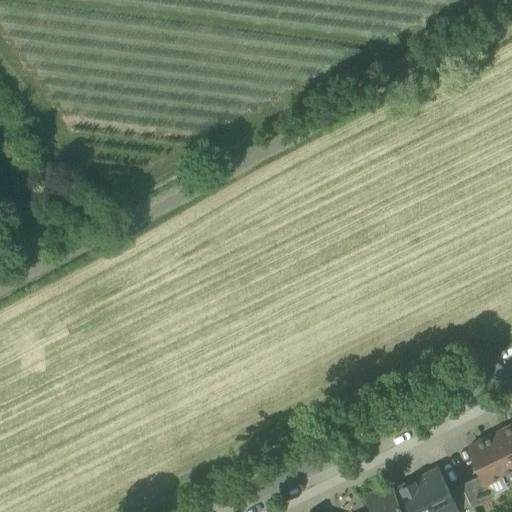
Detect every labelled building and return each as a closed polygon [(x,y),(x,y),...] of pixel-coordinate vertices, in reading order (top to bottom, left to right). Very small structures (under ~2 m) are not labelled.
[(511,425),(503,430),(511,449),(511,425)] [(511,479),(511,449),(503,430),(469,447),(483,474),(487,483),(488,482),(503,475),(507,483),(511,479)] [(396,489),(406,511),(455,511),(460,510),(450,490),(439,468),(396,489)] [(471,504),(473,507),(495,497),(488,482),(487,483),(483,474),(462,485),(471,504)] [(471,504),(462,485),(450,490),(460,510),(471,504)] [(406,511),(396,489),(384,495),(383,493),(382,491),(371,496),(368,498),(375,511),(406,511)]
